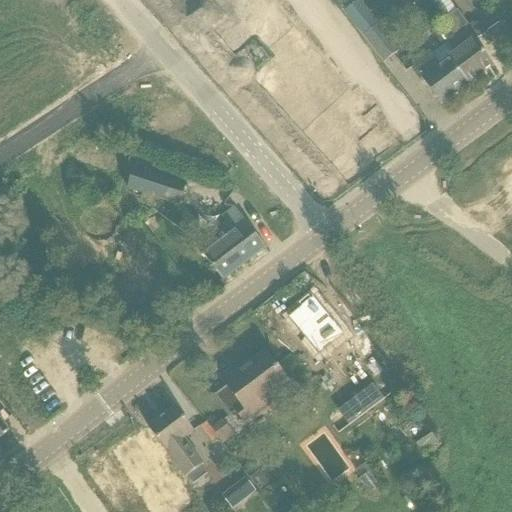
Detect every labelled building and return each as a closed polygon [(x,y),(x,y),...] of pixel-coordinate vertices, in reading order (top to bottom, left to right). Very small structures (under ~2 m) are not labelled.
[(228,19),(216,29),(219,33),(223,37),(228,43),(231,46),(231,47),(234,50),(238,47),(238,46),(241,43),(242,43),(249,37),(249,36),(253,33),(256,31),(265,41),(285,23),(280,17),(277,14),(276,13),(273,9),(273,10),(270,6),(267,2),(267,3),(264,0),(249,0),(246,3),(247,3),(243,7),(243,6),(234,14),(228,20),(228,19)] [(345,13),(343,14),(346,17),(362,37),(383,64),(399,52),(378,25),(359,1),(345,13)] [(30,11),(9,29),(32,54),(46,41),(63,61),(84,43),(53,8),(39,21),(30,11)] [(457,11),(443,21),(454,36),(445,43),(446,45),(445,45),(453,55),(448,60),(467,85),(493,66),(481,50),(473,39),(484,31),(478,24),(471,23),(468,25),(457,11)] [(263,74),(258,77),(261,81),(262,80),(266,85),(266,86),(269,89),(274,94),(273,94),(275,96),(308,67),(317,59),(315,57),(304,45),(302,42),(300,39),(299,40),(297,36),(292,30),(271,48),(280,58),(278,60),(278,61),(274,64),(266,70),(267,71),(263,74)] [(429,54),(412,67),(421,79),(421,80),(428,90),(440,106),(467,85),(448,60),(453,55),(445,45),(431,56),(429,54)] [(308,67),(275,96),(276,98),(277,98),(281,103),(284,107),(285,106),(289,111),(289,112),(291,115),(296,111),(295,111),(299,108),(307,102),(306,101),(310,98),(311,98),(313,96),(314,97),(320,104),(322,106),(342,88),(337,82),(334,79),(332,77),(330,74),(319,62),(317,59),(308,67)] [(0,122),(15,112),(0,90),(0,88),(11,81),(0,65),(0,122)] [(330,135),(318,145),(322,150),(326,154),(330,159),(331,159),(334,163),(341,171),(345,175),(349,180),(352,177),(356,173),(356,174),(369,162),(365,157),(365,158),(360,151),(357,148),(354,144),(352,142),(356,139),(362,133),(362,134),(367,129),(363,125),(357,119),(355,115),(359,111),(365,106),(368,103),(358,92),(344,104),(324,122),(333,132),(332,133),(330,135)] [(135,101),(100,131),(117,151),(110,157),(120,168),(140,150),(131,140),(153,121),(135,101)] [(58,167),(32,177),(48,220),(72,212),(75,221),(89,216),(80,189),(68,194),(58,167)] [(191,175),(159,200),(172,216),(203,191),(191,175)] [(12,195),(0,199),(0,235),(3,243),(26,234),(12,195)] [(222,281),(265,249),(234,207),(222,216),(225,221),(194,244),(222,281)] [(147,259),(125,276),(160,322),(182,306),(147,259)] [(115,272),(105,280),(120,299),(130,292),(115,272)] [(105,280),(94,287),(109,307),(120,299),(105,280)] [(300,308),(288,318),(318,355),(343,335),(312,298),(310,300),(307,296),(298,305),(300,308)] [(102,308),(81,324),(109,361),(130,345),(102,308)] [(236,411),(243,421),(276,397),(281,405),(286,404),(299,395),(299,391),(291,380),(285,380),(278,370),(266,354),(242,372),(241,370),(224,382),(227,385),(213,396),(229,417),(234,413),(236,411)] [(372,386),(338,412),(349,426),(383,400),(372,386)] [(175,408),(147,428),(159,444),(185,478),(186,477),(192,485),(207,475),(201,466),(202,466),(183,440),(193,433),(187,424),(175,408)] [(0,438),(9,431),(0,420),(0,438)] [(220,440),(229,433),(221,422),(211,429),(220,440)] [(211,445),(218,440),(213,434),(207,439),(211,445)] [(423,458),(439,447),(431,435),(416,445),(423,458)] [(103,463),(88,475),(109,503),(112,500),(139,480),(147,491),(158,506),(159,506),(178,492),(145,448),(128,460),(124,453),(121,450),(118,452),(117,450),(102,461),(103,463)] [(365,465),(355,472),(360,478),(369,472),(365,465)] [(259,473),(251,478),(261,490),(268,485),(259,473)] [(255,492),(249,484),(241,490),(247,498),(255,492)]
